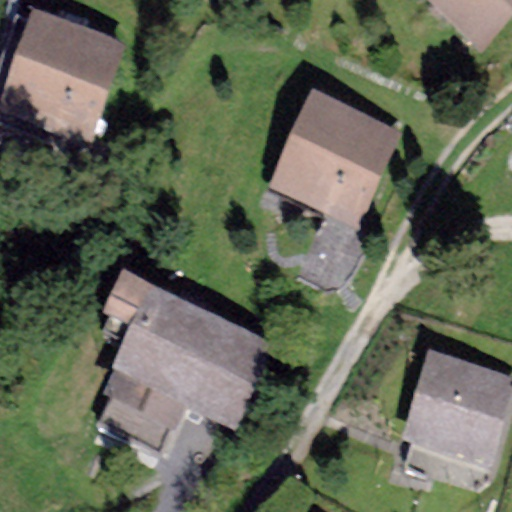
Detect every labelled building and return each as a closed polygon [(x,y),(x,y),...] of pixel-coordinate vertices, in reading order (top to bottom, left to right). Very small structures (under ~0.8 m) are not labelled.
[(511,0),(409,0),(472,70),(511,34),(511,0)] [(120,72),(32,39),(0,121),(0,134),(84,167),(120,72)] [(396,156),(311,119),(271,210),(356,247),(396,156)] [(268,362),(119,298),(101,340),(130,352),(103,416),(167,444),(176,421),(232,445),(268,362)] [(511,399),(511,385),(431,362),(405,448),(490,473),(511,399)]
